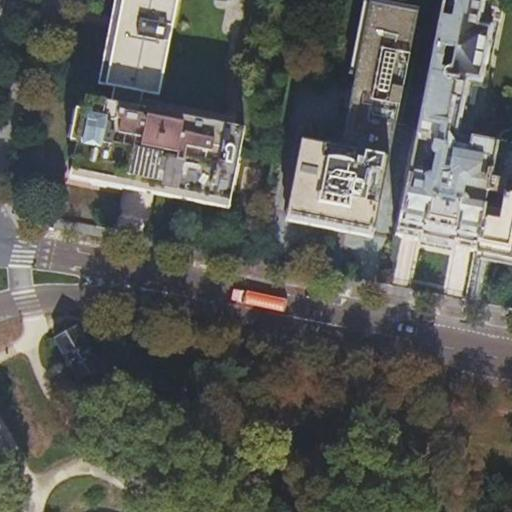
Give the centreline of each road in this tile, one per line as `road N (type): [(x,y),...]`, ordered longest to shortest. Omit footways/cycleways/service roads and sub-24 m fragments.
road 1 (secondary): [(511,355),(164,290)]
road 2 (secondary): [(164,290),(131,270),(0,248)]
road 3 (secondary): [(0,306),(164,290)]
